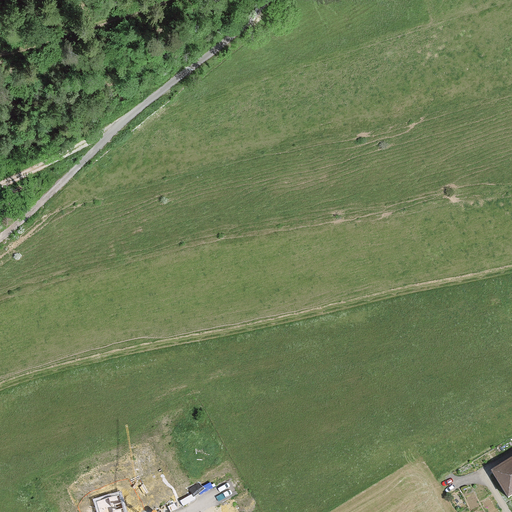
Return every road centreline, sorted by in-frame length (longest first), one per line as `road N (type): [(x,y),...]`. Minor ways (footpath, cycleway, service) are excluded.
road 1 (track): [(511,271),(136,351),(0,389)]
road 2 (track): [(0,240),(135,114)]
road 3 (track): [(135,114),(267,0)]
